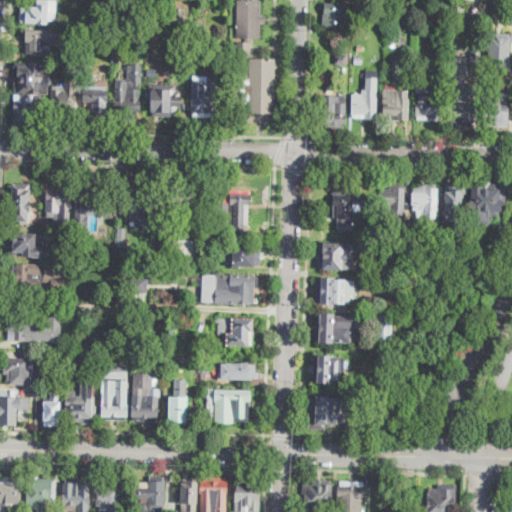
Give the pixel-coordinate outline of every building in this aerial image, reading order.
[(58,3),(58,9),(55,9),(54,12),(56,12),(55,21),(48,20),(48,23),(22,21),(23,6),(36,7),(36,0),(55,0),(54,2),(58,3)] [(112,0),(112,12),(99,12),(99,0),(112,0)] [(191,0),(191,11),(176,11),(176,0),(191,0)] [(261,0),(261,15),(266,15),(266,23),(261,23),(260,38),(237,38),(237,0),(261,0)] [(350,16),(350,27),(327,26),(327,24),(324,24),(325,3),(349,4),(348,15),(350,16)] [(100,26),(92,27),(91,19),(100,19),(100,26)] [(68,30),(67,46),(51,45),(50,56),(25,55),(26,29),(68,30)] [(509,63),(490,62),(491,36),(510,37),(509,63)] [(394,59),(386,59),(386,38),(396,38),(396,46),(394,46),(394,59)] [(274,112),(236,112),(237,42),(251,42),(251,58),(275,58),(274,112)] [(77,51),(77,59),(64,59),(64,50),(77,51)] [(481,50),(481,67),(471,67),(472,50),(481,50)] [(346,63),(336,63),(336,55),(346,55),(346,63)] [(363,63),(355,63),(355,55),(363,55),(363,63)] [(41,63),(41,67),(49,67),(49,92),(15,92),(15,78),(13,78),(13,67),(14,67),(14,63),(41,63)] [(141,65),(141,83),(128,83),(127,90),(140,90),(140,110),(138,110),(138,115),(118,114),(118,111),(114,110),(115,81),(127,81),(128,64),(141,65)] [(157,69),(157,76),(147,75),(147,68),(157,69)] [(428,72),(428,92),(417,92),(417,72),(428,72)] [(219,76),(217,117),(193,116),(195,75),(219,76)] [(108,80),(108,103),(106,103),(107,114),(93,114),(93,102),(83,102),(83,89),(91,89),(91,80),(108,80)] [(76,82),(75,116),(52,116),(52,90),(66,90),(66,82),(76,82)] [(474,83),(474,100),(476,100),(475,120),(473,120),(473,124),(451,124),(451,116),(450,116),(450,105),(452,105),(453,88),(454,89),(454,83),(474,83)] [(181,96),(181,105),(178,105),(177,117),(153,116),(154,84),(175,85),(175,91),(180,91),(180,96),(181,96)] [(376,84),(376,97),(377,97),(376,118),(352,117),(352,93),(362,94),(362,89),(366,89),(366,84),(376,84)] [(440,84),(440,99),(442,99),(441,120),(418,119),(418,115),(416,115),(417,95),(430,96),(430,84),(440,84)] [(408,91),(408,119),(385,118),(385,90),(408,91)] [(344,124),(344,127),(327,127),(327,124),(325,124),(325,95),(346,95),(346,124),(344,124)] [(40,125),(12,125),(12,97),(47,97),(47,111),(40,111),(40,125)] [(509,98),(508,126),(484,125),(485,97),(509,98)] [(198,174),(198,188),(193,188),(192,205),(171,204),(172,179),(189,180),(189,173),(198,174)] [(72,183),(71,208),(70,208),(69,233),(58,232),(58,231),(54,231),(54,216),(47,216),(47,211),(46,211),(47,185),(60,185),(61,182),(72,183)] [(30,184),(28,223),(11,222),(13,183),(30,184)] [(436,184),(436,188),(438,188),(436,224),(425,223),(425,217),(417,217),(418,210),(414,210),(414,204),(412,204),(412,192),(414,192),(414,187),(421,188),(421,183),(436,184)] [(467,183),(467,200),(462,200),(461,226),(446,225),(447,183),(467,183)] [(506,183),(505,204),(502,203),(502,211),(499,211),(499,215),(490,215),(490,224),(472,223),(473,210),(470,210),(470,199),(471,199),(472,188),(476,188),(476,183),(506,183)] [(405,188),(404,209),(403,209),(403,216),(390,216),(390,208),(384,208),(384,203),(379,203),(380,191),(381,191),(382,188),(390,188),(390,184),(404,184),(404,188),(405,188)] [(103,185),(103,190),(105,190),(104,200),(112,201),(111,215),(101,215),(101,212),(89,212),(89,226),(75,225),(76,200),(81,200),(81,190),(83,190),(83,185),(103,185)] [(154,191),(153,228),(144,228),(144,225),(140,225),(140,217),(131,217),(131,202),(130,202),(131,191),(154,191)] [(251,191),(250,204),(248,204),(248,224),(245,224),(244,234),(233,234),(233,225),(225,225),(225,220),(217,220),(218,203),(229,203),(229,191),(251,191)] [(361,196),(361,212),(354,212),(354,230),(338,229),(338,218),(334,218),(334,205),(332,205),(333,191),(352,191),(352,196),(361,196)] [(415,222),(415,234),(401,233),(402,221),(415,222)] [(127,228),(126,247),(117,246),(118,228),(127,228)] [(43,249),(47,249),(47,255),(42,255),(42,257),(10,255),(10,241),(14,241),(14,232),(44,234),(43,249)] [(201,240),(201,259),(171,259),(171,240),(201,240)] [(255,241),(255,244),(262,244),(261,265),(254,264),(254,266),(233,265),(233,255),(219,254),(219,242),(233,243),(233,240),(255,241)] [(452,240),(452,253),(440,253),(440,240),(452,240)] [(404,241),(404,258),(395,258),(395,241),(404,241)] [(343,270),(322,270),(322,243),(352,243),(352,268),(343,268),(343,270)] [(17,263),(65,265),(64,290),(52,290),(52,282),(44,282),(43,288),(37,288),(37,294),(11,293),(13,265),(17,265),(17,263)] [(435,277),(425,277),(426,268),(436,268),(435,277)] [(257,274),(256,288),(255,288),(255,303),(250,303),(250,304),(216,303),(217,274),(231,274),(231,273),(257,274)] [(132,292),(131,276),(148,276),(148,292),(132,292)] [(355,293),(351,293),(351,305),(321,304),(322,278),(355,280),(355,293)] [(127,300),(119,300),(119,286),(126,286),(127,300)] [(390,317),(392,317),(392,342),(377,342),(377,324),(380,324),(380,321),(378,321),(378,311),(390,311),(390,317)] [(88,324),(79,324),(79,312),(88,312),(88,324)] [(53,340),(37,340),(9,339),(10,313),(33,314),(32,325),(54,326),(53,340)] [(335,313),(335,316),(352,316),(359,317),(359,342),(333,342),(333,348),(320,348),(320,341),(316,341),(317,315),(319,315),(319,313),(335,313)] [(253,345),(224,344),(224,348),(214,348),(214,344),(209,344),(210,339),(213,339),(213,337),(218,334),(218,318),(253,319),(253,345)] [(127,333),(127,324),(134,323),(135,333),(127,333)] [(143,345),(135,345),(135,335),(144,335),(143,345)] [(397,351),(397,361),(381,361),(382,351),(397,351)] [(64,352),(64,362),(49,362),(49,352),(64,352)] [(85,352),(85,368),(69,368),(69,352),(85,352)] [(345,382),(318,381),(318,355),(346,356),(345,382)] [(34,371),(40,371),(39,380),(28,380),(28,384),(11,384),(11,380),(8,380),(8,373),(4,373),(5,361),(8,361),(8,357),(30,358),(30,359),(34,359),(34,371)] [(256,379),(233,379),(233,382),(218,382),(218,373),(221,373),(221,363),(257,363),(256,379)] [(127,405),(128,405),(128,420),(100,420),(101,404),(103,404),(103,365),(127,365),(127,405)] [(153,366),(153,378),(158,378),(158,388),(160,388),(160,397),(159,397),(159,421),(133,422),(133,372),(140,372),(140,366),(153,366)] [(170,421),(170,395),(175,395),(175,380),(188,380),(188,421),(170,421)] [(94,397),(95,397),(95,407),(96,407),(96,424),(79,424),(79,421),(65,421),(65,390),(80,390),(80,383),(94,383),(94,397)] [(249,421),(215,421),(215,419),(211,419),(207,416),(208,389),(251,389),(251,402),(249,402),(249,421)] [(45,426),(44,392),(60,392),(60,426),(45,426)] [(330,398),(347,399),(346,422),(338,422),(338,424),(326,423),(326,429),(309,428),(311,398),(316,398),(316,395),(330,396),(330,398)] [(17,408),(17,423),(0,423),(0,396),(31,396),(31,408),(17,408)] [(0,511),(0,476),(21,477),(20,504),(14,504),(14,511),(0,511)] [(57,479),(56,502),(52,502),(51,511),(39,511),(39,508),(28,508),(29,476),(38,476),(38,478),(57,479)] [(166,481),(164,511),(151,510),(150,511),(131,511),(131,508),(125,507),(126,498),(134,499),(134,488),(135,488),(136,481),(151,482),(151,476),(164,477),(164,481),(166,481)] [(186,477),(186,483),(197,483),(197,511),(181,511),(181,503),(177,503),(178,492),(181,492),(181,477),(186,477)] [(89,478),(89,511),(73,511),(73,510),(63,510),(63,479),(89,478)] [(121,482),(120,511),(106,511),(106,509),(101,509),(101,505),(97,505),(97,483),(101,483),(101,479),(113,480),(112,482),(121,482)] [(331,511),(306,511),(307,506),(304,505),(304,499),(301,498),(302,479),(332,480),(331,511)] [(227,482),(227,493),(226,493),(226,502),(217,502),(216,511),(202,511),(202,493),(200,493),(201,481),(227,482)] [(364,482),(364,486),(366,486),(365,498),(363,498),(363,511),(339,511),(339,507),(338,507),(338,486),(340,486),(340,481),(364,482)] [(261,483),(260,511),(249,511),(236,511),(237,482),(261,483)] [(457,485),(456,499),(455,498),(454,507),(452,507),(451,511),(427,511),(428,493),(429,493),(429,489),(439,489),(439,484),(457,485)]
